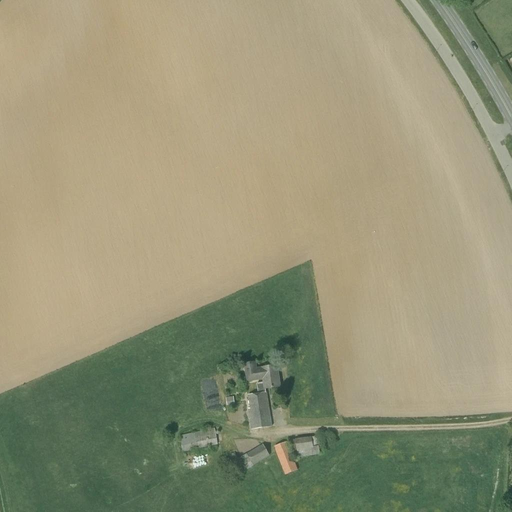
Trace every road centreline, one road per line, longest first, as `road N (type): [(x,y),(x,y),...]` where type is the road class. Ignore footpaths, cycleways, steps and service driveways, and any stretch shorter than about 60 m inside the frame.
road 1 (unknown): [(511,420),(286,429)]
road 2 (unclassified): [(493,137),(405,0)]
road 3 (primary): [(511,120),(437,0)]
